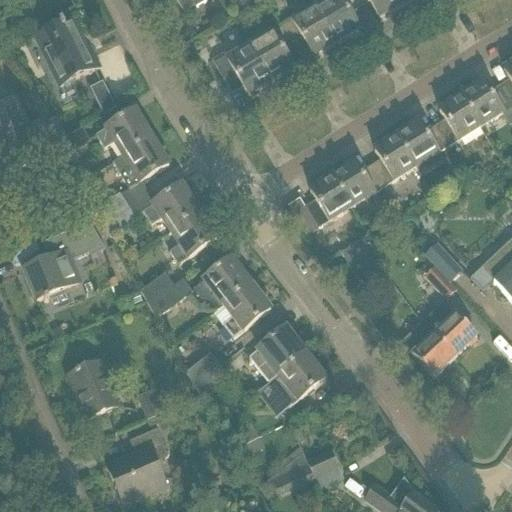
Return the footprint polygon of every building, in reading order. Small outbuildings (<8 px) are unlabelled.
[(208,0),(174,0),(183,15),(194,9),(195,11),(206,4),(205,2),(208,0)] [(329,6),(316,14),(337,48),(359,35),(348,17),(359,11),(352,0),(331,0),(327,3),(329,6)] [(352,0),(359,11),(369,4),(380,23),(402,10),(396,0),(352,0)] [(396,0),(402,10),(419,0),(396,0)] [(291,20),(279,26),(293,49),(303,43),(314,62),(337,48),(316,14),(303,22),(301,18),(292,23),(291,20)] [(60,29),(35,41),(35,42),(41,40),(42,43),(40,44),(55,74),(53,74),(52,73),(51,74),(59,90),(94,73),(99,70),(90,51),(86,53),(83,55),(76,41),(79,40),(71,24),(63,27),(62,24),(59,26),(60,29)] [(279,26),(246,45),(271,87),(294,74),(283,55),(293,49),(279,26)] [(224,56),(212,63),(227,88),(238,82),(249,100),(271,87),(246,45),(245,43),(234,50),(237,54),(226,60),(224,56)] [(509,83),(498,89),(511,110),(511,68),(503,74),(509,83)] [(483,87),(461,100),(480,131),(502,118),(502,117),(511,111),(511,110),(498,89),(488,95),(483,87)] [(94,89),(90,91),(94,98),(104,119),(116,112),(106,92),(97,96),(94,89)] [(444,123),(434,129),(448,151),(458,145),(480,131),(461,100),(439,114),(444,123)] [(0,111),(0,177),(38,162),(15,106),(0,111)] [(135,115),(118,126),(96,139),(104,153),(114,147),(122,160),(152,142),(135,115)] [(56,119),(45,124),(56,146),(66,141),(56,119)] [(419,127),(396,141),(416,172),(422,181),(444,167),(438,157),(448,151),(434,129),(424,136),(419,127)] [(92,144),(84,131),(66,141),(56,146),(64,160),(92,144)] [(416,172),(396,141),(374,154),(380,163),(369,170),(384,191),(394,185),(416,172)] [(152,142),(122,160),(112,166),(129,194),(168,170),(152,142)] [(384,191),(369,170),(359,176),(354,167),(332,181),(352,212),(374,198),(373,198),(384,191)] [(352,212),(332,181),(310,195),(315,203),(305,210),(319,232),(329,225),(330,226),(352,212)] [(181,190),(165,201),(143,216),(152,229),(162,223),(170,236),(199,217),(181,190)] [(102,228),(129,210),(120,196),(94,213),(102,228)] [(129,210),(102,228),(109,241),(137,224),(129,210)] [(199,217),(170,236),(179,249),(169,256),(178,269),(217,244),(199,217)] [(49,263),(23,274),(36,306),(42,303),(43,307),(49,304),(47,301),(79,288),(70,265),(89,257),(92,261),(105,253),(90,226),(43,247),(49,263)] [(511,242),(470,282),(482,295),(492,285),(511,306),(511,242)] [(360,243),(340,255),(341,256),(357,282),(379,269),(360,243)] [(436,248),(424,260),(428,263),(431,267),(449,287),(462,275),(436,248)] [(428,263),(417,273),(424,280),(446,304),(456,294),(449,287),(431,267),(428,263)] [(231,264),(215,276),(194,292),(204,305),(210,305),(217,315),(251,289),(231,264)] [(148,309),(174,290),(164,277),(140,295),(148,309)] [(174,290),(148,309),(156,323),(192,296),(182,283),(174,290)] [(251,289),(217,315),(214,317),(233,343),(270,314),(251,289)] [(481,341),(468,326),(450,305),(427,324),(459,360),(481,341)] [(427,324),(420,331),(405,344),(436,380),(459,360),(427,324)] [(50,334),(54,343),(65,339),(61,330),(50,334)] [(269,387),(307,357),(306,357),(305,358),(285,333),(249,362),(269,387)] [(194,390),(220,370),(210,357),(186,376),(194,390)] [(307,357),(269,387),(289,412),(325,384),(305,359),(307,358),(307,357)] [(101,367),(87,373),(69,380),(87,423),(119,409),(101,367)] [(220,370),(194,390),(202,404),(229,382),(220,370)] [(147,424),(169,414),(159,392),(137,402),(147,424)] [(261,454),(255,444),(258,442),(250,428),(224,443),(238,467),(261,454)] [(139,457),(125,463),(107,471),(124,509),(166,491),(160,478),(155,465),(168,459),(157,433),(133,443),(139,457)] [(339,471),(333,458),(308,469),(314,482),(339,471)] [(401,509),(397,506),(375,490),(365,504),(376,511),(434,511),(414,497),(412,494),(401,509)] [(244,506),(245,511),(246,511),(254,511),(257,509),(256,504),(252,501),(247,502),(244,506)]
